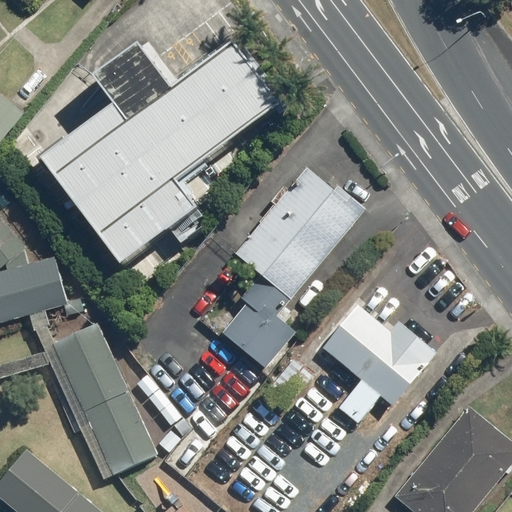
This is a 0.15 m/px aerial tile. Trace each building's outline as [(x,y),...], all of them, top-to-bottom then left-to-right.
[(98,80),(119,108),(45,162),(124,269),(201,213),(180,185),(283,109),(237,47),(175,93),(142,47),(98,80)] [(0,144),(26,114),(0,92),(0,144)] [(279,316),(367,209),(339,186),(336,190),(309,169),(240,253),(262,271),(242,295),(249,301),(225,331),(268,366),(297,331),(279,316)] [(0,269),(28,247),(0,211),(0,269)] [(57,258),(0,273),(0,323),(69,304),(57,258)] [(236,276),(224,264),(199,289),(211,301),(236,276)] [(392,329),(360,303),(325,346),(364,378),(341,406),(360,422),(383,394),(397,405),(439,353),(399,320),(392,329)] [(100,323),(53,345),(114,475),(161,453),(100,323)] [(316,371),(296,356),(266,392),(286,408),(316,371)] [(473,511),(511,463),(511,438),(469,405),(396,496),(416,511),(473,511)] [(0,479),(0,504),(9,511),(97,511),(23,451),(0,479)]
